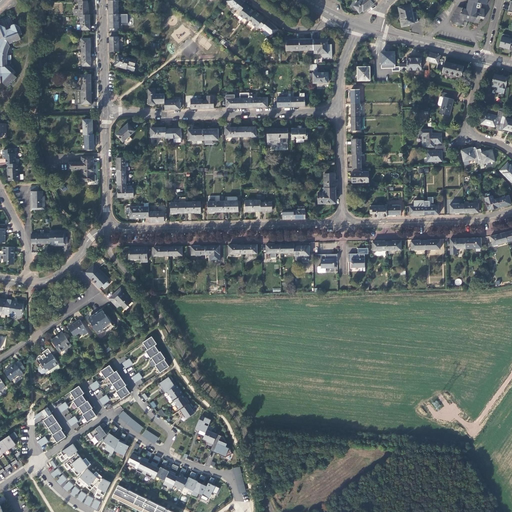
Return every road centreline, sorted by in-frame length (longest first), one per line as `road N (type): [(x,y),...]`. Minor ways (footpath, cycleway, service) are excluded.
road 1 (residential): [(110,243),(511,228)]
road 2 (unclassified): [(110,243),(112,257),(196,373),(237,418),(272,511)]
road 3 (residential): [(339,112),(105,112)]
road 4 (residential): [(342,220),(111,223)]
road 5 (residential): [(511,209),(342,220)]
road 6 (residential): [(0,358),(100,293),(72,262)]
road 7 (residential): [(164,453),(108,414),(33,461)]
road 8 (secondary): [(484,56),(361,24)]
road 9 (residential): [(511,151),(466,126),(484,56)]
